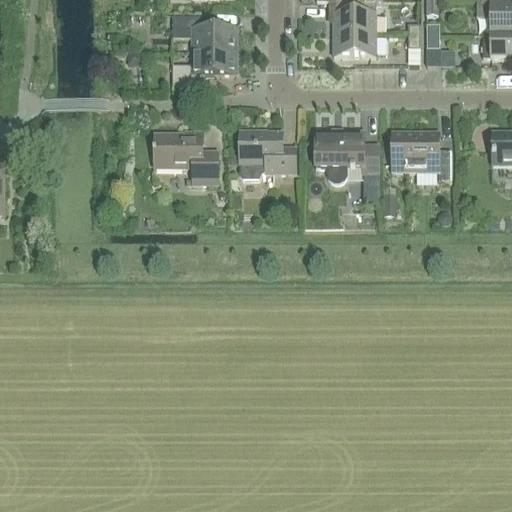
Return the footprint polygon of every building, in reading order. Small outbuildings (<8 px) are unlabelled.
[(511,4),(476,4),(476,23),(490,23),(490,40),(511,40),(511,4)] [(333,39),(375,39),(375,6),(364,6),(328,7),(328,18),(333,18),(333,39)] [(194,56),(234,57),(234,33),(205,33),(205,21),(172,21),(172,43),(194,43),(194,56)] [(408,53),(420,53),(420,30),(408,30),(408,53)] [(426,30),(426,54),(439,54),(439,30),(426,30)] [(375,42),(375,39),(333,39),(333,62),(375,62),(375,59),(386,59),(386,42),(375,42)] [(511,40),(490,40),(482,40),(482,63),(511,63),(511,40)] [(234,80),(234,57),(194,56),(194,70),(172,70),(172,91),(204,92),(204,80),(234,80)] [(217,189),(217,157),(202,157),(202,137),(186,137),(186,140),(154,140),(154,173),(193,173),(193,189),(217,189)] [(262,178),(295,178),(295,153),(282,153),(282,137),(239,137),(239,157),(227,158),(228,168),(239,168),(239,179),(242,184),(258,184),(262,178)] [(346,173),(363,173),(363,179),(378,179),(378,151),(364,151),(363,137),(315,137),(315,173),(328,173),(328,182),(329,186),(332,189),(337,190),(341,189),(344,186),(346,182),(346,173)] [(451,186),(451,155),(439,155),(439,137),(391,137),(391,177),(438,178),(438,186),(451,186)] [(511,137),(492,137),(492,170),(511,170),(511,137)] [(260,198),(261,187),(243,186),(243,197),(260,198)]
